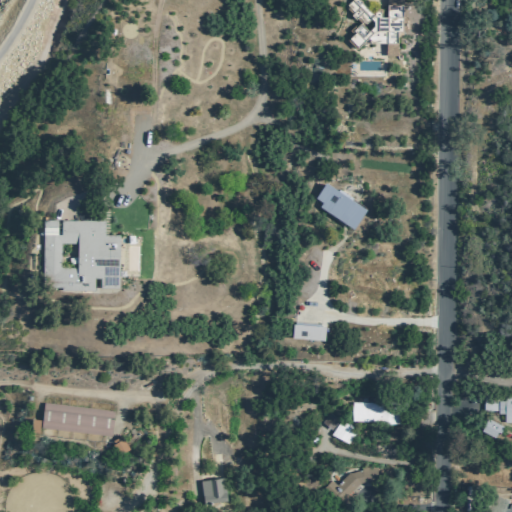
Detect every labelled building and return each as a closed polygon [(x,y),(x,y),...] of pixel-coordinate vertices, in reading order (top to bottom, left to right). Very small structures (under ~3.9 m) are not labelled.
[(407,0),(390,0),(391,17),(385,17),(385,10),(382,10),(375,14),(361,0),(356,0),(348,8),(363,23),(354,31),(357,35),(351,41),(361,51),(368,45),(388,45),(388,57),(402,57),(402,36),(407,36),(412,26),(407,18),(407,0)] [(371,211),(357,231),(321,207),(324,203),(318,199),(329,183),(371,211)] [(108,222),(107,237),(124,237),(123,291),(103,290),(103,281),(99,281),(99,294),(66,293),(66,289),(45,289),(46,220),(108,222)] [(297,324),(295,340),(328,343),(330,327),(297,324)] [(511,393),(482,393),(481,409),(497,409),(497,412),(503,412),(502,422),(511,422),(511,393)] [(42,401),(40,427),(109,435),(112,409),(42,401)] [(350,421),(350,401),(399,402),(399,422),(350,421)] [(320,421),(327,411),(337,419),(329,429),(320,421)] [(502,425),(499,432),(495,430),(493,435),(479,429),(485,416),(502,425)] [(31,417),(38,418),(37,430),(29,430),(31,417)] [(346,442),(328,433),(340,418),(356,428),(346,442)] [(119,434),(127,447),(117,454),(110,443),(112,442),(110,439),(119,434)] [(376,466),(375,482),(358,482),(345,494),(352,502),(341,511),(318,488),(328,478),(334,484),(346,472),(358,469),(358,465),(376,466)] [(221,476),(198,480),(201,502),(224,499),(221,476)] [(511,511),(511,503),(508,504),(508,506),(507,506),(507,508),(503,508),(505,501),(485,494),(479,511),(511,511)]
